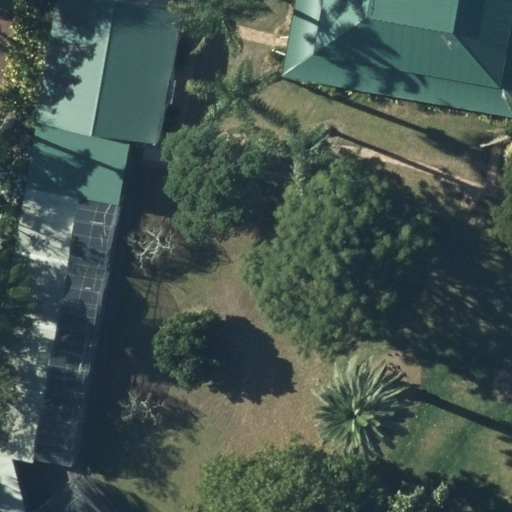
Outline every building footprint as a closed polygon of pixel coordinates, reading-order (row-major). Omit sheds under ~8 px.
[(56,0),(38,110),(163,131),(185,0),(56,0)] [(511,0),(293,0),(281,69),(511,113),(511,0)] [(26,210),(119,227),(135,143),(41,126),(26,210)] [(0,356),(0,441),(77,455),(112,243),(22,227),(0,356)] [(113,511),(77,468),(23,511),(113,511)]
